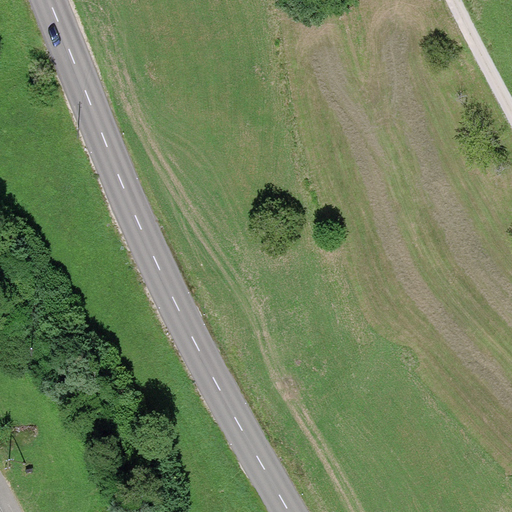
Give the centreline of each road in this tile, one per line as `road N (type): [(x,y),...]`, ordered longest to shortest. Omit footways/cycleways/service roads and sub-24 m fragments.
road 1 (tertiary): [(286,511),(138,232),(44,0)]
road 2 (track): [(451,0),(511,115)]
